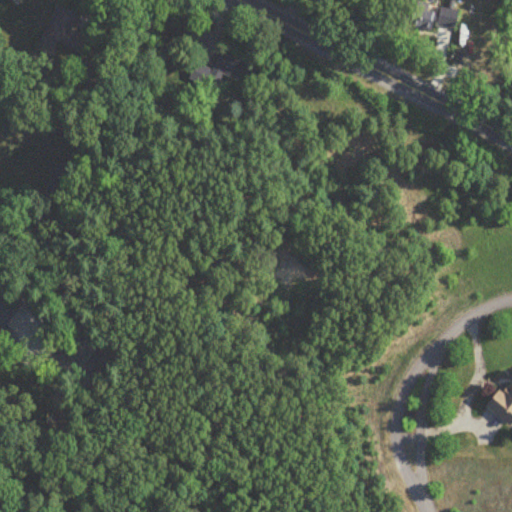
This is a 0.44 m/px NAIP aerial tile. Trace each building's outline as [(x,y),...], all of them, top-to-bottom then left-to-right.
[(81,54),(88,38),(72,31),(80,15),(59,5),(40,49),(56,56),(60,45),(81,54)] [(444,13),(443,17),(417,10),(412,27),(434,33),(437,24),(453,28),(456,17),(444,13)] [(240,82),(247,64),(221,53),(214,71),(197,64),(190,80),(203,85),(206,78),(220,84),(223,75),(240,82)] [(0,332),(24,311),(0,284),(0,332)] [(511,382),(492,411),(511,425),(511,382)]
